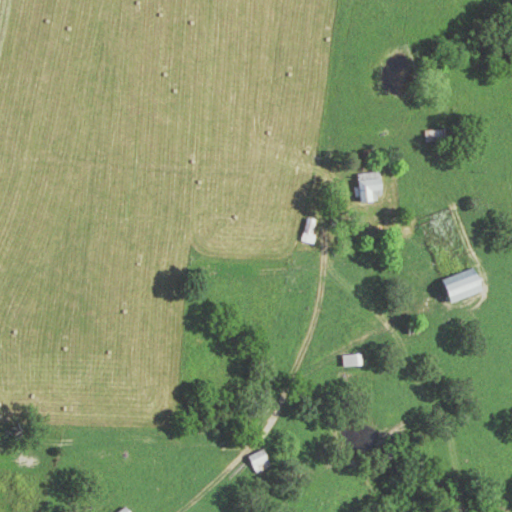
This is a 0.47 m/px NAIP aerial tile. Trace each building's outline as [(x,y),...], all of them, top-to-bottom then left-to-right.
[(447,132),(427,132),(427,143),(447,143),(447,132)] [(378,194),(388,194),(388,175),(360,175),(360,204),(378,204),(378,194)] [(304,242),(315,245),(321,223),(311,219),(304,242)] [(455,304),(492,292),(484,268),(447,280),(455,304)] [(348,369),(366,366),(364,353),(345,357),(348,369)] [(250,459),(258,476),(276,467),(268,450),(250,459)]
